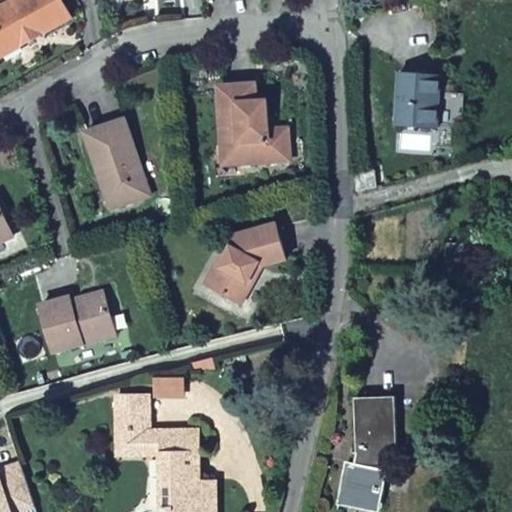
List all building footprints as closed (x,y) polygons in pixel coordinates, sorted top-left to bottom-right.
[(0,53),(24,39),(20,35),(27,31),(23,26),(36,18),(39,24),(44,21),(48,27),(73,12),(66,0),(10,0),(0,7),(0,53)] [(20,35),(24,39),(48,27),(44,21),(39,24),(36,18),(23,26),(27,31),(20,35)] [(393,126),(437,129),(440,92),(441,78),(396,74),(393,126)] [(222,82),(224,145),(247,144),(248,158),(294,157),(293,125),(268,127),(267,115),(272,114),(271,99),(261,100),(260,80),(222,82)] [(440,92),(437,129),(462,130),(465,94),(440,92)] [(128,113),(88,126),(97,158),(103,157),(117,201),(151,190),(128,113)] [(247,144),(224,145),(225,158),(248,158),(247,144)] [(0,238),(15,231),(0,200),(0,238)] [(280,222),(231,234),(230,237),(202,282),(237,303),(260,265),(288,258),(280,224),(280,222)] [(454,266),(457,236),(440,235),(438,264),(454,266)] [(71,292),(41,300),(54,344),(116,328),(105,288),(73,297),(71,292)] [(159,378),(159,395),(188,395),(188,379),(159,378)] [(220,511),(220,490),(215,489),(214,475),(208,475),(206,431),(162,433),(159,395),(118,398),(120,448),(162,447),(164,509),(186,508),(185,511),(220,511)] [(349,463),(342,498),(383,506),(388,488),(384,487),(387,471),(382,469),(385,449),(403,449),(397,397),(360,399),(365,448),(361,463),(349,463)] [(31,503),(17,459),(0,464),(0,511),(8,511),(8,510),(31,503)]
